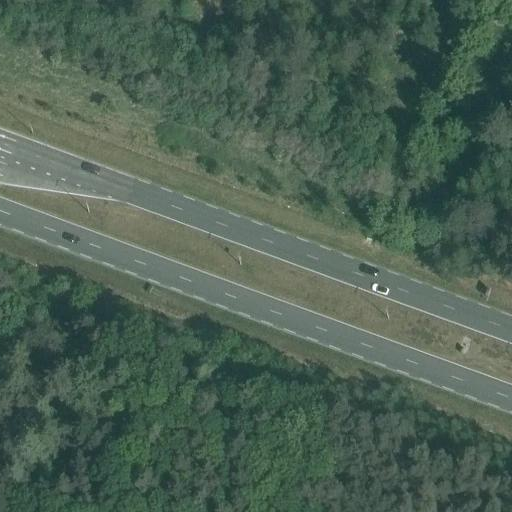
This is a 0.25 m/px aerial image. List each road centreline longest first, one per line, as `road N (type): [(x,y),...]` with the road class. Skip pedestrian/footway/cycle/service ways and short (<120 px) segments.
road 1 (primary): [(0,210),(511,401)]
road 2 (primary): [(511,328),(0,142)]
